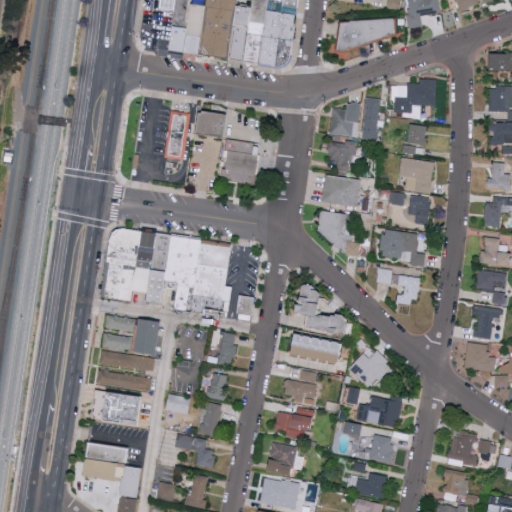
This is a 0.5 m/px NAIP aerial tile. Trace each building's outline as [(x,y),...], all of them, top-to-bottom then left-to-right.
[(178,0),(176,15),(162,13),(163,0),(178,0)] [(194,0),(193,6),(185,55),(171,53),(176,15),(178,0),(194,0)] [(239,0),(232,58),(231,62),(221,60),(211,58),(202,56),(209,7),(209,0),(239,0)] [(248,57),(247,64),(231,62),(232,58),(239,0),(255,0),(252,26),(248,57)] [(264,57),(263,68),(248,66),(249,57),(252,26),(255,0),(271,0),(270,13),(264,57)] [(300,0),(283,0),(283,6),(299,8),(300,0)] [(407,0),(412,28),(424,26),(422,16),(443,13),(440,0),(407,0)] [(479,6),(478,0),(457,0),(460,11),(479,6)] [(202,58),(201,58),(200,58),(185,55),(193,6),(209,7),(202,56),(202,58)] [(280,57),(279,70),(263,68),(264,57),(270,13),(281,15),(284,15),(281,43),(280,57)] [(282,70),(279,70),(280,57),(281,43),(284,15),(298,17),(294,57),(294,61),(291,66),(286,69),(282,70)] [(400,42),(399,19),(339,21),(340,44),(400,42)] [(511,69),(511,53),(492,53),(491,69),(511,69)] [(395,112),(412,112),(412,105),(437,105),(437,79),(420,79),(420,85),(392,84),(391,100),(395,100),(395,112)] [(489,112),(508,112),(508,121),(511,120),(511,85),(490,86),(489,112)] [(364,139),(378,139),(380,98),(365,97),(364,139)] [(348,109),(334,107),(330,134),(358,137),(362,103),(349,102),(348,109)] [(195,134),(198,112),(224,116),(221,137),(195,134)] [(179,161),(164,159),(171,113),(186,115),(179,161)] [(492,144),(511,144),(511,122),(493,122),(492,144)] [(405,153),(416,154),(417,146),(425,147),(428,126),(409,123),(405,153)] [(220,140),(203,138),(202,148),(194,147),(190,178),(198,179),(197,188),(211,190),(213,178),(215,178),(220,140)] [(258,183),(261,143),(227,140),(226,150),(230,150),(227,180),(258,183)] [(336,168),(351,170),(355,143),(331,140),(329,159),(337,160),(336,168)] [(405,191),(432,193),(435,161),(402,158),(401,176),(406,177),(405,191)] [(511,173),(506,174),(506,163),(493,162),(493,179),(487,178),(487,188),(511,188),(511,173)] [(360,179),(326,175),(323,203),(358,206),(360,179)] [(411,197),(408,215),(416,216),(415,225),(428,226),(431,204),(429,204),(430,200),(421,198),(422,197),(419,196),(418,198),(411,197)] [(486,203),(485,226),(493,226),(493,229),(500,229),(501,212),(510,213),(511,206),(511,198),(493,198),(492,204),(486,203)] [(353,243),(356,214),(322,211),(320,237),(337,239),(336,246),(348,248),(347,255),(359,256),(361,244),(353,243)] [(381,235),(379,251),(382,251),(382,256),(400,259),(401,253),(403,254),(403,261),(411,262),(410,265),(424,267),(425,255),(417,254),(420,234),(385,229),(384,235),(381,235)] [(136,302),(135,306),(109,302),(105,302),(112,250),(115,241),(116,236),(126,231),(146,231),(144,241),(136,302)] [(174,239),(174,241),(170,272),(166,302),(166,308),(163,308),(150,306),(150,302),(158,241),(158,236),(162,236),(174,239)] [(485,238),(484,245),(485,245),(485,252),(481,252),(480,264),(487,265),(487,266),(497,267),(497,266),(510,267),(511,255),(498,253),(500,239),(485,238)] [(205,246),(198,290),(193,290),(192,302),(191,313),(177,311),(178,302),(181,285),(173,284),(174,273),(170,272),(174,241),(174,239),(194,241),(206,242),(205,246)] [(227,301),(225,313),(223,312),(208,311),(207,317),(193,314),(196,302),(198,290),(205,246),(223,248),(235,249),(227,301)] [(478,269),(475,288),(492,290),(494,281),(505,283),(507,273),(478,269)] [(399,276),(398,286),(405,287),(404,295),(402,295),(401,297),(397,296),(396,304),(410,306),(411,300),(416,301),(417,293),(419,293),(421,279),(399,276)] [(353,334),(354,323),(348,323),(348,317),(322,315),(324,291),(315,291),(316,286),(300,285),(297,314),(314,315),(312,330),(353,334)] [(505,305),(507,293),(494,291),(492,303),(505,305)] [(257,301),(255,318),(239,317),(241,301),(242,299),(257,300),(257,301)] [(473,304),(472,316),(478,317),(476,331),(474,331),(473,337),(490,340),(493,318),(500,319),(500,315),(503,316),(503,311),(501,311),(501,308),(473,304)] [(137,319),(108,314),(105,327),(135,332),(137,319)] [(137,352),(158,356),(164,322),(143,318),(137,352)] [(220,363),(234,365),(236,345),(235,345),(237,333),(223,332),(220,363)] [(133,349),(134,335),(104,334),(103,348),(133,349)] [(292,347),(296,348),(294,357),(343,364),(346,342),(294,334),(292,347)] [(496,357),(487,356),(488,344),(468,342),(466,368),(495,371),(496,357)] [(349,369),(369,387),(378,378),(384,384),(397,370),(377,351),(374,353),(369,348),(349,369)] [(156,356),(101,351),(100,365),(154,370),(156,356)] [(319,373),(302,369),(299,381),(287,379),(285,394),(295,395),(294,400),(314,404),(319,373)] [(152,377),(99,370),(97,383),(151,390),(152,377)] [(209,397),(227,400),(229,392),(226,391),(228,375),(213,373),(209,397)] [(509,375),(494,375),(495,387),(509,387),(509,375)] [(144,424),(143,429),(107,424),(103,424),(94,423),(98,392),(103,393),(147,401),(144,424)] [(192,399),(170,393),(167,409),(188,414),(192,399)] [(390,399),(373,396),(372,406),(360,404),(358,419),(399,426),(404,396),(391,393),(390,399)] [(201,434),(217,437),(223,404),(207,401),(201,434)] [(315,417),(279,410),(276,428),(288,430),(287,437),(305,440),(308,428),(313,429),(315,417)] [(343,431),(362,436),(365,424),(346,420),(343,431)] [(477,466),(479,455),(474,454),(476,432),(453,430),(449,463),(477,466)] [(208,439),(178,433),(176,446),(199,451),(196,463),(213,467),(216,450),(206,448),(208,439)] [(394,437),(374,434),(371,458),(392,461),(394,437)] [(268,469),(292,475),(299,447),(274,442),(268,469)] [(132,451),(131,468),(103,464),(88,462),(91,446),(103,448),(132,451)] [(511,468),(511,463),(511,455),(500,454),(498,466),(511,468)] [(143,485),(139,511),(121,511),(125,486),(116,485),(103,484),(85,482),(88,462),(103,465),(145,472),(143,485)] [(465,495),(470,473),(448,468),(442,490),(465,495)] [(384,498),(389,475),(371,472),(369,480),(360,478),(357,493),(384,498)] [(209,476),(194,474),(189,505),(206,508),(208,499),(205,498),(209,476)] [(300,484),(266,477),(262,499),(295,506),(300,484)] [(157,498),(173,502),(178,485),(161,481),(157,498)] [(382,511),(384,504),(359,497),(356,509),(366,511),(365,511),(382,511)] [(436,511),(464,511),(465,506),(437,503),(436,511)]
